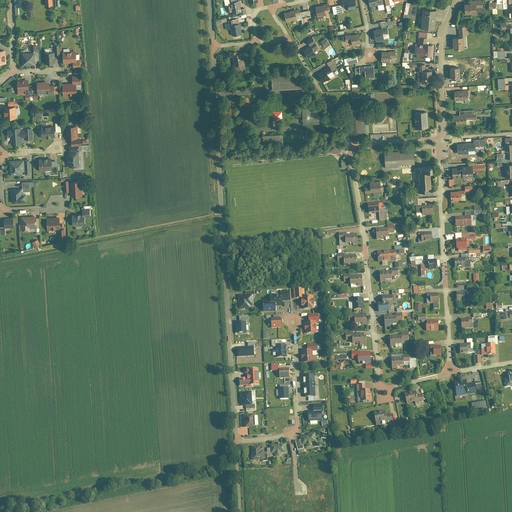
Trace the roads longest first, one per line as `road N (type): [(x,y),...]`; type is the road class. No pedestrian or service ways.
road 1 (residential): [(236,441),(210,46)]
road 2 (residential): [(348,142),(377,380),(384,394),(451,369)]
road 3 (residential): [(451,369),(443,137)]
road 4 (residential): [(236,441),(278,435),(296,421),(291,316)]
road 5 (residential): [(443,137),(438,36),(454,0)]
road 6 (residential): [(348,142),(287,38)]
